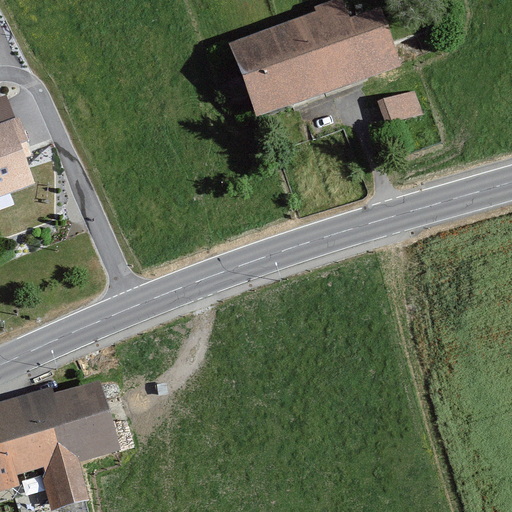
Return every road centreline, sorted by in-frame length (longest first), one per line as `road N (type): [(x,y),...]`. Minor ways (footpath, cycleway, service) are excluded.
road 1 (secondary): [(132,307),(264,256),(511,183)]
road 2 (residential): [(132,307),(48,105),(20,74),(0,70)]
road 3 (secondary): [(0,364),(132,307)]
